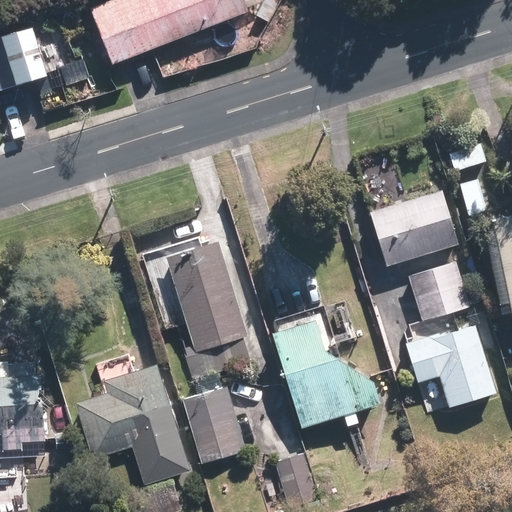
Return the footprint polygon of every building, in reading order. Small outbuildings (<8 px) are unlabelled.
[(124,0),(90,13),(110,63),(237,13),(232,0),(124,0)] [(30,30),(0,39),(0,51),(14,92),(46,81),(30,30)] [(55,68),(64,89),(88,79),(79,58),(55,68)] [(436,194),(368,215),(383,264),(451,243),(436,194)] [(511,218),(487,224),(506,315),(511,314),(511,218)] [(246,362),(237,336),(241,334),(212,245),(167,260),(197,352),(185,356),(192,379),(246,362)] [(451,264),(407,277),(420,319),(464,305),(451,264)] [(275,280),(254,284),(261,316),(281,311),(275,280)] [(308,325),(268,337),(296,427),(372,404),(366,384),(316,352),(308,325)] [(469,329),(409,347),(419,378),(439,372),(449,404),(488,392),(469,329)] [(108,396),(76,406),(91,454),(167,429),(148,369),(104,383),(108,396)] [(32,377),(0,378),(0,430),(34,429),(32,377)] [(219,388),(181,400),(200,461),(238,449),(219,388)] [(300,457),(277,464),(290,505),(313,498),(300,457)]
